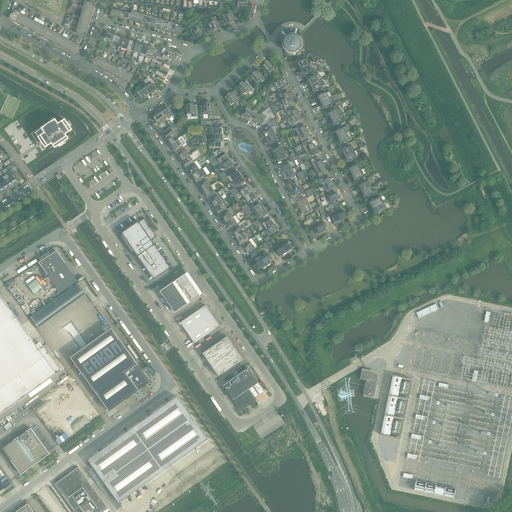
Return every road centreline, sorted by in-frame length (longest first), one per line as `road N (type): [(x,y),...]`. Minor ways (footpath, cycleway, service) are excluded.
road 1 (unclassified): [(94,209),(96,223),(233,421),(250,422),(274,407),(277,390),(142,194),(127,186)]
road 2 (unclassified): [(0,507),(163,390),(164,376),(60,231)]
road 3 (residential): [(306,254),(257,284),(137,113)]
road 4 (tertiary): [(269,332),(123,122)]
road 5 (tertiary): [(110,132),(257,340)]
road 6 (residential): [(362,219),(271,44)]
road 7 (residential): [(230,118),(231,148),(306,254)]
road 8 (residential): [(312,250),(254,133),(230,118)]
road 9 (tertiary): [(123,122),(88,85),(0,37)]
road 10 (tertiary): [(0,55),(80,100),(110,132)]
